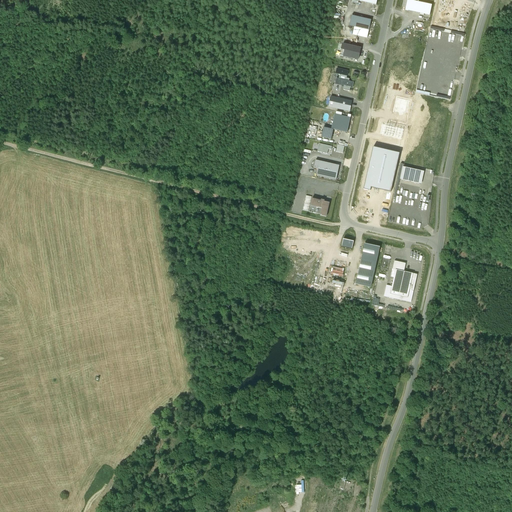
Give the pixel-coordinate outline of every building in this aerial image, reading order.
[(432,5),(407,0),(405,11),(430,16),(432,5)] [(371,21),(352,16),(349,26),(369,31),(371,21)] [(358,45),(352,44),(351,47),(343,45),(340,56),(358,60),(359,55),(360,53),(360,49),(357,48),(358,45)] [(348,72),(337,69),(336,74),(340,75),(338,80),(336,80),(335,84),(344,86),(343,90),(349,92),(350,88),(352,88),(353,83),(349,82),(349,79),(346,79),(348,72)] [(352,102),(331,97),(328,107),(350,112),(352,102)] [(411,101),(397,98),(390,126),(382,124),(380,135),(402,140),(411,101)] [(350,118),(335,115),(331,130),(333,130),(347,133),(350,118)] [(331,140),(333,130),(331,130),(323,128),(321,138),(331,140)] [(319,144),(317,152),(327,154),(328,149),(331,150),(332,147),(319,144)] [(344,147),(337,145),(336,152),(342,153),(344,147)] [(391,192),(399,153),(373,147),(363,190),(370,191),(371,188),(391,192)] [(339,166),(315,161),(314,169),(318,169),(316,176),(336,180),(339,166)] [(423,172),(403,167),(400,180),(420,184),(423,172)] [(312,199),(309,212),(316,214),(316,213),(321,214),(320,216),(326,217),(329,203),(324,202),(324,201),(321,200),(321,201),(312,199)] [(347,240),(343,239),(341,247),(352,249),(352,250),(354,241),(347,239),(347,240)] [(379,248),(364,245),(355,285),(370,288),(379,248)] [(390,277),(394,278),(395,270),(404,272),(406,264),(394,261),(393,269),(392,269),(390,277)] [(337,296),(340,296),(344,268),(332,266),(327,293),(337,294),(337,296)] [(411,302),(417,275),(404,272),(395,270),(394,278),(392,287),(386,286),(384,296),(411,302)]
